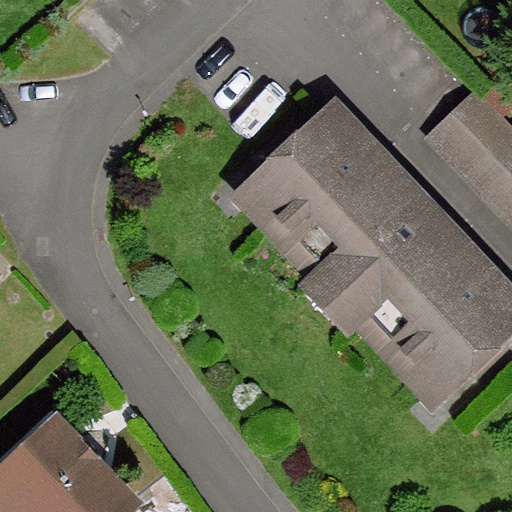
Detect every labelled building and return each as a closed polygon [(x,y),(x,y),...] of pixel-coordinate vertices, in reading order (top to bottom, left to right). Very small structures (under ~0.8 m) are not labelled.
[(511,131),(474,91),(430,131),(511,217),(511,131)] [(352,327),(360,321),(370,312),(447,392),(511,329),(511,308),(325,111),(248,183),(328,265),(317,275),(310,281),(352,327)] [(240,193),(317,275),(328,265),(248,183),(240,193)] [(437,400),(447,392),(370,312),(360,321),(437,400)] [(117,511),(132,498),(58,419),(0,473),(0,474),(6,481),(0,487),(0,511),(117,511)]
